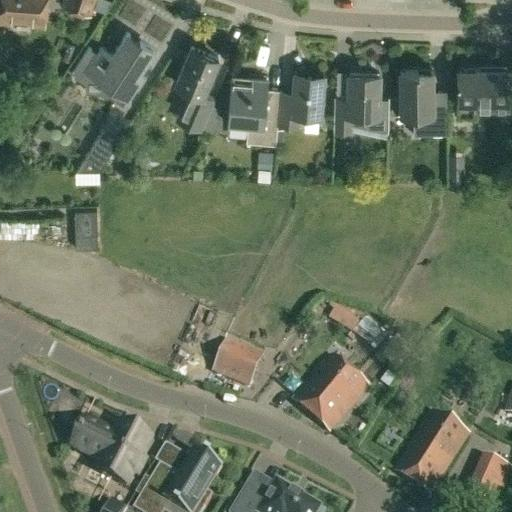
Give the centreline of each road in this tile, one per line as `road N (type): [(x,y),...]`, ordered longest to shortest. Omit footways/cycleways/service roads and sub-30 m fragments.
road 1 (residential): [(376,495),(321,455),(268,431),(0,332)]
road 2 (residential): [(245,0),(289,16),(378,25),(511,20)]
road 3 (residential): [(45,511),(0,383)]
